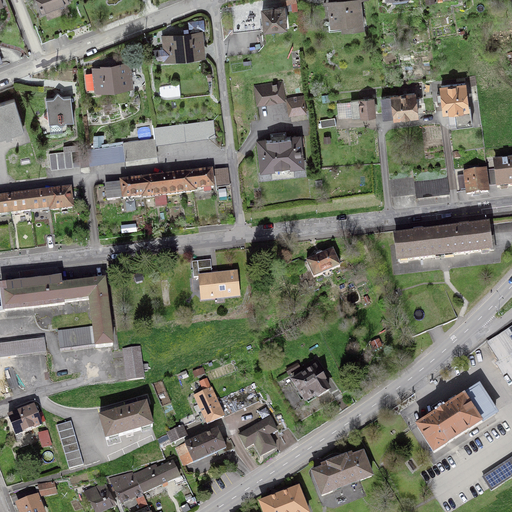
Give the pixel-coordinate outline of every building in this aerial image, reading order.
[(37,0),(42,12),(69,2),(67,0),(37,0)] [(363,28),(359,0),(351,0),(329,3),(332,26),(351,24),(351,29),(363,28)] [(264,27),(267,29),(277,28),(278,30),(281,31),(283,30),(284,27),(285,27),(283,7),(262,9),(264,27)] [(256,18),(237,19),(237,30),(256,29),(256,18)] [(35,25),(41,40),(56,34),(50,19),(35,25)] [(199,33),(188,34),(188,32),(205,31),(204,20),(188,21),(189,29),(183,29),(184,36),(169,38),(168,36),(163,37),(164,49),(153,50),(157,59),(159,58),(159,59),(162,60),(180,57),(180,59),(192,57),(192,56),(202,55),(199,33)] [(108,90),(120,89),(120,87),(130,86),(127,64),(112,66),(112,68),(95,69),(95,72),(86,74),(88,90),(97,89),(98,90),(108,89),(108,90)] [(193,79),(158,84),(160,94),(164,96),(168,96),(210,91),(208,73),(193,75),(193,79)] [(255,87),(258,103),(283,99),(280,83),(255,87)] [(438,102),(443,102),(444,111),(455,109),(457,125),(472,124),(470,106),(467,107),(464,83),(441,86),(442,94),(437,95),(438,102)] [(51,119),(51,123),(76,120),(75,109),(73,107),(74,104),(73,95),(64,97),(59,93),(56,98),(48,98),(49,103),(51,105),(49,107),(50,111),(46,116),(51,119)] [(414,93),(381,97),(383,117),(394,115),(395,117),(417,114),(416,105),(421,104),(420,97),(415,97),(414,93)] [(303,96),(287,99),(289,115),(305,112),(303,96)] [(351,101),(353,117),(374,114),(372,98),(351,101)] [(14,99),(0,103),(0,134),(23,128),(14,99)] [(321,127),(336,125),(335,117),(320,120),(321,127)] [(186,141),(215,137),(214,120),(153,128),(155,139),(156,145),(156,144),(185,141),(186,141)] [(301,146),(300,137),(259,142),(262,170),(289,168),(289,167),(302,166),(300,147),(301,146)] [(123,144),(124,158),(157,154),(156,145),(155,139),(123,142),(123,144)] [(124,158),(123,144),(88,149),(89,163),(124,158)] [(89,163),(88,149),(79,150),(78,145),(63,147),(64,152),(49,154),(50,168),(80,164),(81,166),(89,165),(89,163)] [(487,172),(488,185),(497,184),(497,188),(511,185),(511,161),(495,164),(495,170),(487,171),(487,172)] [(464,168),(454,170),(457,189),(466,188),(467,194),(488,192),(487,185),(488,185),(487,172),(486,165),(479,166),(480,172),(464,173),(464,168)] [(197,173),(191,173),(193,192),(194,192),(194,190),(203,189),(204,192),(211,191),(211,188),(213,187),(211,171),(203,172),(203,170),(197,171),(197,173)] [(229,171),(216,173),(218,190),(231,188),(229,171)] [(164,177),(166,195),(193,192),(191,173),(185,174),(185,173),(179,174),(179,175),(164,177)] [(166,195),(164,177),(153,178),(153,177),(147,178),(147,179),(141,180),(144,198),(154,197),(155,207),(167,205),(166,195)] [(414,181),(415,193),(416,198),(449,194),(447,177),(414,181)] [(120,185),(120,184),(105,186),(107,200),(120,198),(120,197),(123,196),(123,199),(142,196),(143,198),(144,198),(141,180),(135,181),(135,179),(129,180),(129,182),(121,183),(121,185),(120,185)] [(414,179),(389,181),(391,196),(415,193),(414,181),(414,179)] [(72,208),(70,189),(49,192),(51,208),(51,210),(72,208)] [(49,192),(28,194),(31,211),(51,208),(49,192)] [(11,214),(31,211),(28,194),(8,196),(11,214)] [(0,197),(0,214),(11,214),(8,196),(0,197)] [(459,229),(441,231),(444,256),(494,250),(491,225),(468,228),(467,227),(459,228),(459,229)] [(444,256),(441,231),(414,233),(414,234),(395,237),(398,262),(444,256)] [(332,250),(323,254),(322,253),(315,257),(316,257),(306,261),(314,278),(340,267),(339,265),(349,260),(347,253),(336,258),(332,250)] [(210,260),(192,262),(194,277),(199,277),(201,299),(239,295),(236,273),(212,275),(210,260)] [(89,299),(93,327),(95,345),(95,347),(113,345),(105,279),(62,285),(61,279),(0,286),(0,312),(6,312),(7,319),(34,315),(33,309),(64,304),(64,303),(89,299)] [(398,302),(412,337),(457,319),(443,284),(398,302)] [(60,350),(95,345),(93,327),(58,331),(60,350)] [(511,328),(488,343),(511,379),(511,328)] [(44,336),(0,341),(0,358),(46,352),(44,336)] [(144,378),(139,347),(123,349),(127,381),(144,378)] [(297,364),(286,370),(289,375),(300,369),(297,364)] [(4,371),(9,387),(18,384),(13,368),(4,371)] [(305,401),(316,394),(318,397),(329,390),(323,381),(324,380),(314,368),(293,381),(305,401)] [(224,417),(217,400),(206,378),(199,382),(204,393),(195,397),(199,405),(194,407),(197,413),(201,411),(207,424),(224,417)] [(259,401),(251,385),(217,400),(224,417),(259,401)] [(479,388),(465,397),(481,423),(495,414),(479,388)] [(434,453),(481,423),(465,397),(445,409),(443,406),(434,412),(436,415),(417,427),(434,453)] [(152,427),(146,405),(119,412),(119,413),(100,418),(106,440),(152,427)] [(35,409),(34,406),(8,416),(16,435),(41,425),(41,423),(45,421),(42,412),(39,413),(37,409),(35,409)] [(270,418),(239,435),(246,448),(254,444),(261,456),(275,448),(268,435),(276,430),(270,418)] [(69,468),(83,464),(71,421),(56,425),(69,468)] [(168,433),(172,443),(186,437),(182,426),(180,427),(179,427),(179,428),(168,433)] [(193,461),(193,462),(218,452),(219,455),(234,448),(230,440),(229,441),(227,437),(222,440),(217,429),(185,444),(176,447),(184,465),(193,461)] [(47,432),(40,434),(44,446),(51,444),(47,432)] [(333,492),(332,490),(360,480),(360,481),(371,477),(363,454),(346,461),(345,459),(329,465),(329,468),(313,474),(321,496),(333,492)] [(511,458),(483,478),(491,491),(511,477),(511,458)] [(157,469),(156,465),(134,475),(142,494),(174,480),(176,485),(184,482),(181,476),(179,477),(173,462),(157,469)] [(142,494),(134,475),(133,473),(110,479),(120,504),(142,493),(142,494)] [(55,492),(53,482),(39,485),(39,486),(35,487),(36,492),(40,491),(41,496),(55,492)] [(95,511),(102,511),(116,505),(114,500),(112,501),(107,489),(106,489),(104,486),(102,487),(101,485),(85,493),(89,502),(91,502),(92,503),(88,505),(90,510),(94,508),(95,511)] [(275,497),(260,503),(263,511),(307,511),(298,489),(275,497)] [(28,499),(17,504),(20,511),(42,511),(37,497),(28,500),(28,499)] [(152,511),(167,511),(163,502),(151,508),(152,511)]
